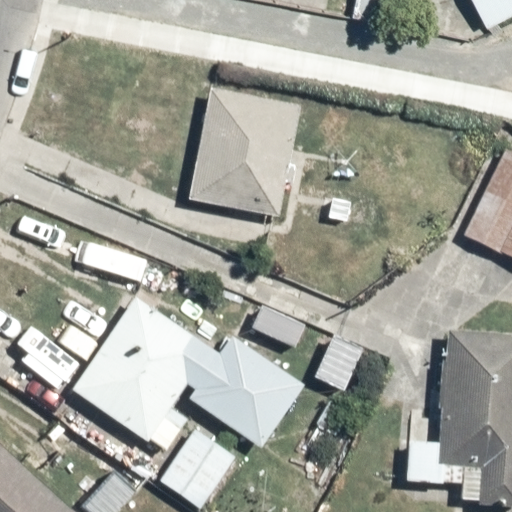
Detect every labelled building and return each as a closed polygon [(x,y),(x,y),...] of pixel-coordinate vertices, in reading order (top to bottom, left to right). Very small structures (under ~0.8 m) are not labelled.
[(511,0),(465,0),(477,23),(511,5),(511,0)] [(305,107),(218,91),(193,200),(287,220),(305,107)] [(511,150),(501,145),(456,233),(511,261),(511,150)] [(225,361),(143,302),(78,393),(153,445),(186,398),(267,451),(310,390),(238,341),(225,361)] [(511,507),(511,336),(452,335),(446,468),(484,471),(484,504),(511,507)] [(234,455),(193,425),(153,479),(194,509),(234,455)] [(76,511),(0,446),(0,511),(76,511)]
